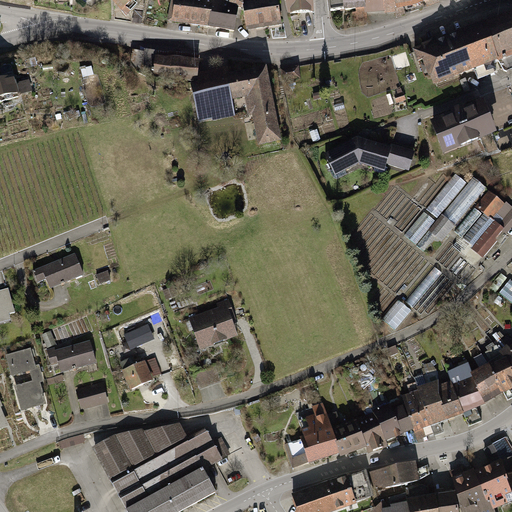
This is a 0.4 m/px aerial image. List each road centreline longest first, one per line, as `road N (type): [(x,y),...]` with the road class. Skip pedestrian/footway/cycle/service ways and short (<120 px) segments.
road 1 (unclassified): [(326,48),(248,50),(76,27),(39,33)]
road 2 (residential): [(264,492),(476,438),(511,414)]
road 3 (unclassified): [(487,0),(326,48)]
